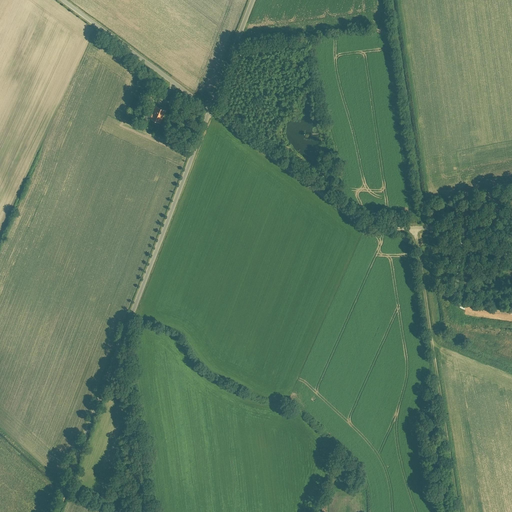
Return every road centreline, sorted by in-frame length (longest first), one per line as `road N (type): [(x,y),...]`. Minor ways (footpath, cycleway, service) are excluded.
road 1 (unclassified): [(208,110),(56,511)]
road 2 (residential): [(208,110),(353,216),(381,227),(511,221)]
road 3 (unclassified): [(62,0),(208,110)]
road 4 (track): [(462,511),(436,367)]
